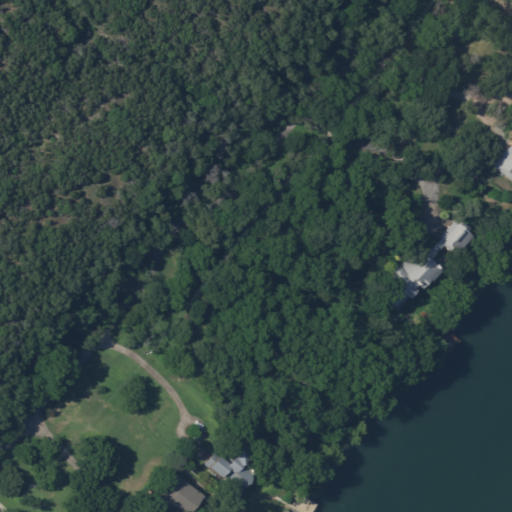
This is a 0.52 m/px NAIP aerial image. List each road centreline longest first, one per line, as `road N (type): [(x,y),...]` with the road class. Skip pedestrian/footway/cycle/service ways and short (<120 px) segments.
road 1 (residential): [(281,140),(234,199),(180,231),(0,457)]
road 2 (residential): [(389,47),(281,140)]
